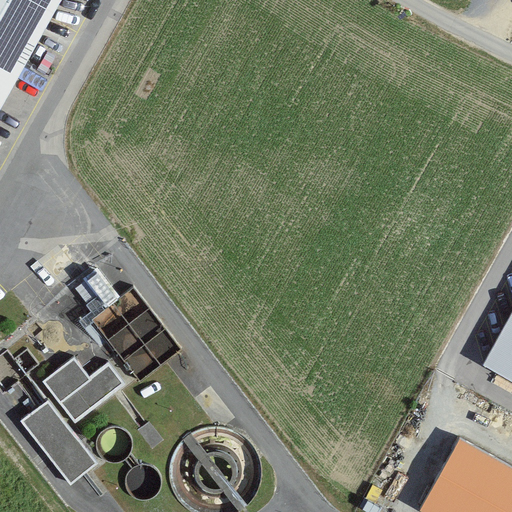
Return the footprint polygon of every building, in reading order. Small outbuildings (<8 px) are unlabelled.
[(0,0),(0,108),(60,0),(0,0)] [(100,265),(75,282),(96,310),(120,293),(100,265)] [(140,375),(181,346),(151,304),(110,333),(140,375)] [(511,304),(480,364),(511,381),(511,304)] [(110,358),(90,372),(76,353),(45,376),(75,417),(126,381),(110,358)] [(22,418),(74,479),(99,458),(47,396),(22,418)] [(511,511),(511,466),(459,436),(418,508),(423,511),(511,511)]
